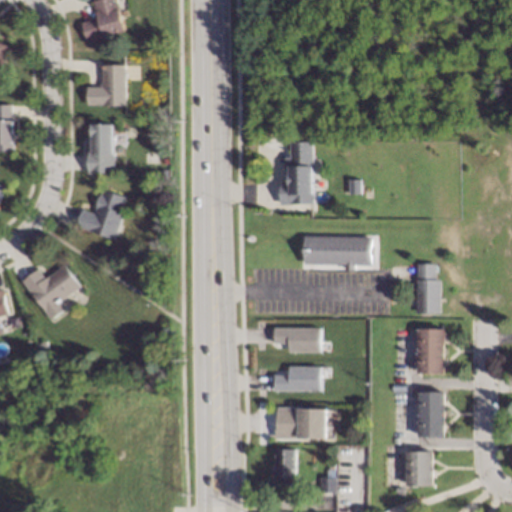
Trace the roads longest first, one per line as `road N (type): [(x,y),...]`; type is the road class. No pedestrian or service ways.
road 1 (tertiary): [(207,0),(217,511)]
road 2 (residential): [(12,242),(42,213),(52,177),(50,39),(32,0)]
road 3 (residential): [(481,331),(480,467),(493,486)]
